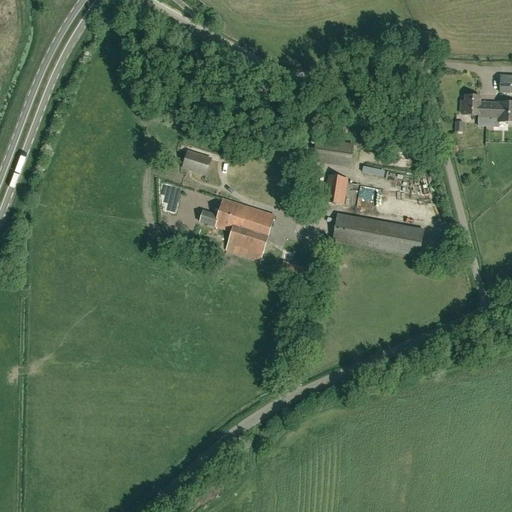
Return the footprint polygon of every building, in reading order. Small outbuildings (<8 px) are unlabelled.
[(511,94),(511,77),(501,77),(500,94),(511,94)] [(486,128),(487,104),(480,104),(481,98),(466,97),(465,102),(462,102),(461,114),(465,114),(465,116),(481,117),(480,128),(486,128)] [(501,105),(487,104),(486,128),(496,128),(496,123),(507,124),(507,126),(511,126),(511,104),(501,104),(501,105)] [(350,168),(353,146),(317,141),(313,163),(350,168)] [(188,153),(183,169),(206,175),(211,160),(188,153)] [(348,180),(328,177),(324,203),(344,206),(348,180)] [(275,217),(223,200),(218,217),(203,212),(200,223),(232,234),(226,251),(260,262),(275,217)] [(419,259),(424,232),(338,215),(333,243),(419,259)] [(303,268),(283,262),(280,272),(276,271),(275,276),(286,279),(287,277),(292,279),(292,281),(299,283),(303,268)]
